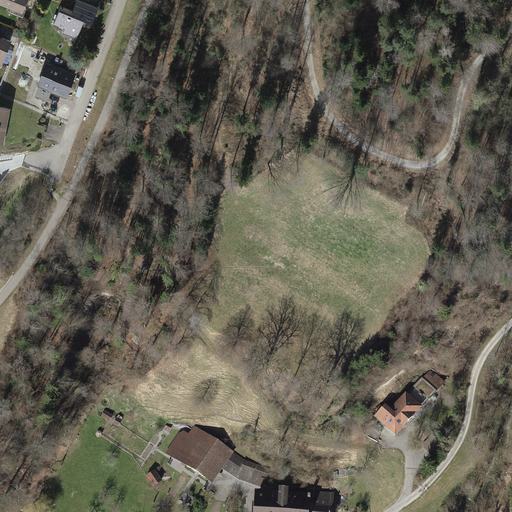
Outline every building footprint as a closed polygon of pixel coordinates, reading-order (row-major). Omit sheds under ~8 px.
[(0,0),(0,3),(27,13),(31,0),(0,0)] [(79,0),(75,11),(63,7),(57,25),(67,29),(65,35),(78,40),(86,20),(96,24),(102,7),(82,0),(79,0)] [(16,42),(0,35),(0,64),(5,67),(16,42)] [(80,74),(48,63),(40,87),(71,98),(80,74)] [(15,108),(0,105),(0,143),(9,144),(15,108)] [(420,409),(403,395),(387,412),(382,407),(371,420),(393,439),(420,409)] [(190,437),(179,431),(164,456),(217,488),(237,455),(194,430),(190,437)] [(328,511),(330,497),(258,493),(257,511),(328,511)]
